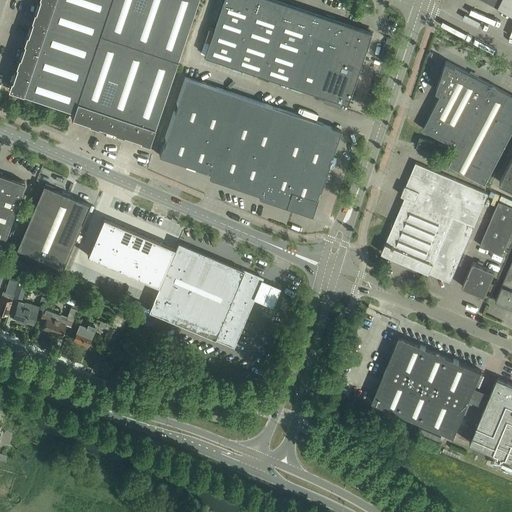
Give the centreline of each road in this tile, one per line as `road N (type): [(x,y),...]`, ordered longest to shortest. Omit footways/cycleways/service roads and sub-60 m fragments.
road 1 (tertiary): [(322,267),(0,127)]
road 2 (residential): [(246,402),(122,387),(0,338)]
road 3 (tertiary): [(420,7),(342,228)]
road 4 (tertiary): [(277,464),(335,272)]
road 5 (tertiary): [(322,267),(300,353),(259,456)]
road 6 (unclassified): [(511,345),(335,272)]
road 7 (secondary): [(96,407),(262,474)]
road 8 (secondary): [(259,456),(164,420),(96,407)]
